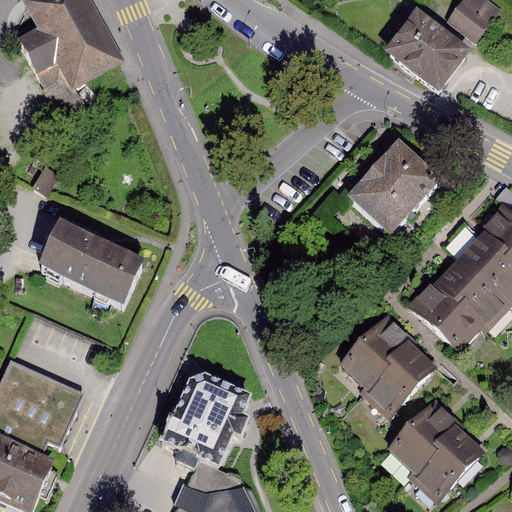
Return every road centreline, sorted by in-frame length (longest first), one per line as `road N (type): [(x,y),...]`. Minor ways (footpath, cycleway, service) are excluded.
road 1 (tertiary): [(511,161),(361,84),(240,0)]
road 2 (tertiary): [(130,0),(243,275)]
road 3 (residential): [(87,511),(172,321),(191,297),(243,275)]
road 4 (tertiary): [(243,275),(342,511)]
